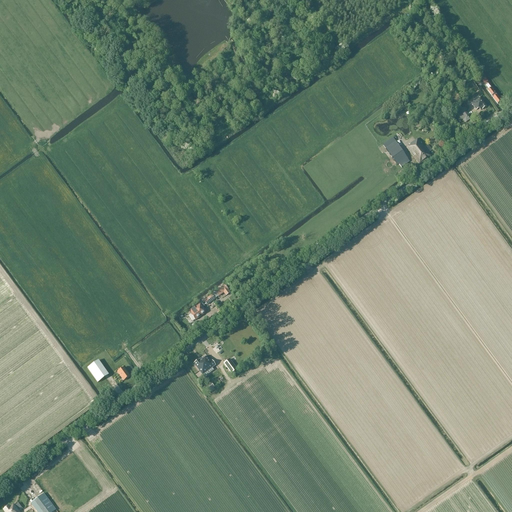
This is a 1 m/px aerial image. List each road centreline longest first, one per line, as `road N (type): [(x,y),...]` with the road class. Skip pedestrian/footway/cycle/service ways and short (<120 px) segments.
road 1 (unclassified): [(0,489),(511,108)]
road 2 (track): [(381,205),(511,383)]
